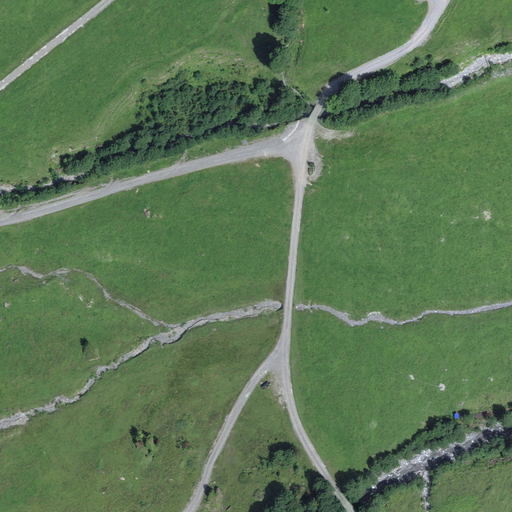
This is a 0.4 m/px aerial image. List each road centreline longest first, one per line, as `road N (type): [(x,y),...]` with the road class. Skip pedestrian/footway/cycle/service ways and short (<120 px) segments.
road 1 (track): [(443,0),(416,42),(331,89),(313,119),(285,346)]
road 2 (track): [(0,221),(307,138)]
road 3 (track): [(285,346),(233,414),(189,511)]
road 4 (track): [(285,346),(294,423),(351,511)]
road 5 (track): [(108,0),(0,87)]
